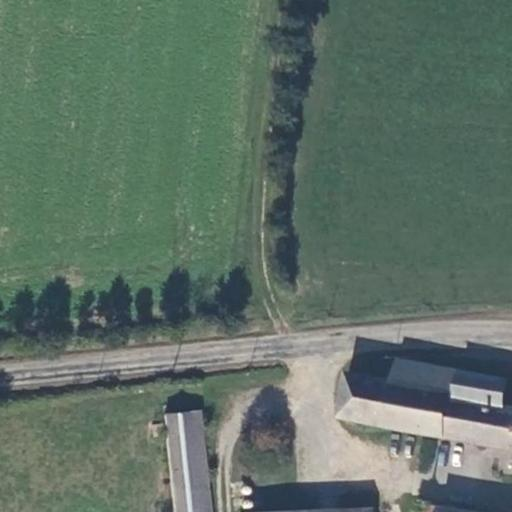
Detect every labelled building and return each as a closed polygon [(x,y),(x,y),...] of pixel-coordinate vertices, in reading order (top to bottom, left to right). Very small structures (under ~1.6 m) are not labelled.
[(464,399),(504,407),(510,375),(404,355),(399,379),(465,392),(464,399)] [(511,408),(504,407),(464,399),(465,392),(399,379),(356,371),(347,419),(511,450),(511,408)] [(151,408),(161,511),(201,511),(189,405),(151,408)] [(362,511),(362,501),(234,504),(233,511),(362,511)] [(493,511),(422,501),(421,511),(493,511)]
